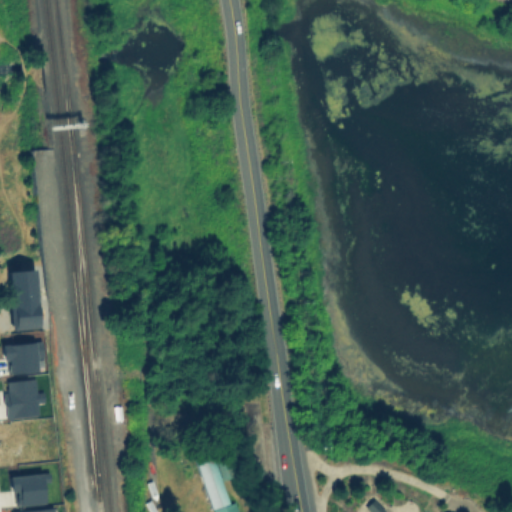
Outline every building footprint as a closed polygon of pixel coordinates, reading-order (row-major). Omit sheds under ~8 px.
[(9,330),(3,271),(32,268),(38,327),(9,330)] [(35,370),(5,374),(4,359),(0,359),(0,343),(39,340),(41,357),(34,358),(35,370)] [(36,415),(4,418),(1,393),(5,392),(4,381),(32,378),(36,415)] [(36,441),(43,440),(45,458),(3,463),(1,447),(8,446),(6,431),(34,428),(36,441)] [(234,475),(220,479),(212,455),(226,450),(234,475)] [(210,511),(236,511),(232,499),(226,501),(218,476),(219,476),(211,452),(192,459),(210,511)] [(39,472),(42,503),(14,506),(12,490),(8,491),(7,476),(39,472)] [(378,511),(368,511),(362,506),(371,497),(382,508),(378,511)]
